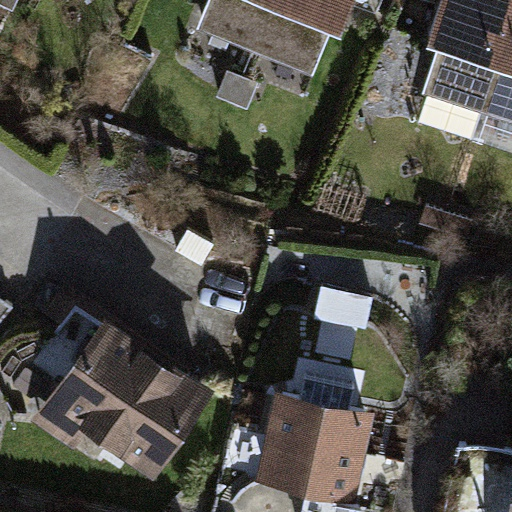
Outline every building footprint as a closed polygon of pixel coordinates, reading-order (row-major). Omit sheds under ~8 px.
[(265,0),(205,0),(196,21),(247,43),(265,0)] [(349,0),(265,0),(247,43),(304,70),(322,28),(335,33),(349,0)] [(507,0),(431,0),(418,39),(434,44),(411,123),(463,140),(507,0)] [(511,0),(507,0),(463,140),(511,154),(511,0)] [(236,76),(222,70),(212,95),(227,101),(236,76)] [(253,82),(236,76),(227,101),(243,107),(253,82)] [(0,317),(11,301),(0,293),(0,317)] [(202,386),(67,298),(24,364),(49,380),(24,419),(67,447),(80,428),(146,472),(202,386)] [(286,392),(268,388),(251,479),(303,489),(298,511),(352,511),(354,505),(344,504),(363,406),(354,405),(360,370),(293,357),(286,392)] [(511,511),(511,458),(453,447),(440,511),(511,511)]
